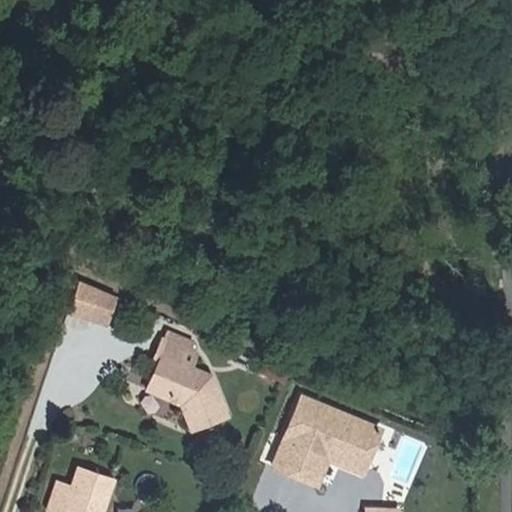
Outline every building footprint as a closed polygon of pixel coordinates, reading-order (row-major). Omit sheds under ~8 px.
[(166,399),(166,405),(175,430),(208,420),(195,377),(178,369),(184,356),(150,340),(144,352),(148,355),(133,388),(156,399),(158,397),(166,399)] [(328,469),(341,473),(374,485),(390,440),(312,412),(287,484),(317,495),(328,469)] [(65,479),(49,474),(41,501),(56,506),(59,511),(96,511),(93,505),(104,470),(71,459),(65,479)] [(331,499),(341,473),(328,469),(317,495),(331,499)] [(408,511),(409,501),(376,500),(375,511),(408,511)]
